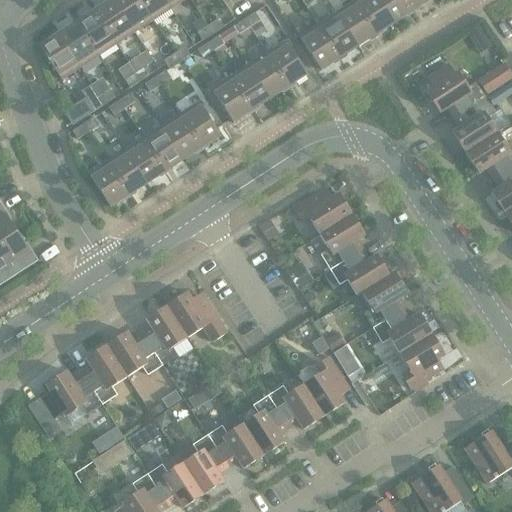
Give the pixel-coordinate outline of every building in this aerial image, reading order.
[(111,0),(94,11),(116,45),(134,33),(113,0),(111,0)] [(113,0),(134,33),(152,21),(138,0),(113,0)] [(138,0),(152,21),(170,9),(164,0),(138,0)] [(164,0),(170,9),(184,0),(164,0)] [(394,24),(378,0),(357,0),(354,2),(376,36),(394,24)] [(378,0),(394,24),(412,12),(404,0),(378,0)] [(404,0),(412,12),(430,0),(404,0)] [(336,14),(358,47),(376,36),(354,2),(336,14)] [(76,23),(98,56),(116,45),(94,11),(76,23)] [(244,20),(249,28),(260,21),(255,13),(244,20)] [(318,26),(340,59),(358,47),(336,14),(318,26)] [(208,27),(213,35),(224,28),(218,20),(208,27)] [(249,28),(244,20),(234,27),(239,35),(249,28)] [(58,35),(80,68),(98,56),(76,23),(58,35)] [(481,25),(468,34),(475,44),(487,35),(481,25)] [(340,59),(318,26),(299,38),(321,71),(340,59)] [(213,35),(208,27),(197,33),(202,42),(213,35)] [(234,27),(218,37),(224,45),(239,35),(234,27)] [(80,68),(58,35),(40,47),(61,80),(80,68)] [(208,44),(213,52),(224,45),(218,37),(208,44)] [(266,54),(288,88),(307,76),(285,42),(266,54)] [(213,52),(208,44),(197,51),(203,59),(213,52)] [(174,54),(179,62),(190,55),(184,47),(174,54)] [(179,62),(174,54),(163,61),(169,69),(179,62)] [(248,66),(270,100),(288,88),(266,54),(248,66)] [(433,89),(426,93),(440,114),(451,107),(457,116),(485,98),(476,83),(468,89),(457,73),(454,75),(448,65),(426,79),(433,89)] [(230,78),(252,111),(270,100),(248,66),(230,78)] [(480,81),(488,94),(511,79),(503,66),(480,81)] [(135,74),(141,82),(151,75),(146,67),(135,74)] [(155,78),(160,86),(171,79),(166,71),(155,78)] [(141,82),(135,74),(125,81),(130,89),(141,82)] [(160,86),(155,78),(145,85),(150,93),(160,86)] [(252,111),(230,78),(211,90),(233,124),(252,111)] [(511,82),(488,99),(493,107),(511,94),(511,82)] [(99,97),(104,105),(115,98),(110,90),(99,97)] [(119,102),(124,110),(135,103),(130,95),(119,102)] [(104,105),(99,97),(89,104),(87,100),(66,114),(74,125),(104,105)] [(465,154),(497,133),(487,118),(495,113),(485,98),(457,116),(463,126),(452,133),(465,154)] [(124,110),(119,102),(108,108),(114,116),(124,110)] [(180,115),(201,149),(220,137),(198,103),(180,115)] [(162,127),(183,161),(201,149),(180,115),(162,127)] [(83,125),(88,133),(99,126),(93,118),(83,125)] [(88,133),(83,125),(72,132),(77,140),(88,133)] [(143,139),(165,172),(183,161),(162,127),(143,139)] [(497,133),(465,154),(479,174),(490,167),(496,177),(511,166),(511,145),(507,149),(497,133)] [(125,151),(147,184),(165,172),(143,139),(125,151)] [(107,162),(129,196),(147,184),(125,151),(107,162)] [(129,196),(107,162),(88,175),(110,208),(129,196)] [(511,166),(496,177),(503,186),(491,194),(505,214),(511,209),(511,166)] [(320,235),(352,215),(339,194),(327,202),(321,192),(293,209),(302,224),(310,219),(320,235)] [(0,243),(17,233),(5,215),(7,214),(0,202),(0,243)] [(352,215),(320,235),(329,251),(321,256),(330,271),(359,253),(353,244),(364,236),(352,215)] [(269,220),(259,227),(260,229),(268,241),(278,234),(269,220)] [(17,233),(0,243),(0,285),(38,261),(30,249),(28,250),(17,233)] [(359,253),(330,271),(339,286),(347,281),(358,297),(363,294),(362,293),(389,276),(388,276),(376,256),(365,263),(359,253)] [(298,266),(288,272),(299,289),(309,282),(298,266)] [(362,293),(363,294),(372,309),(364,314),(373,329),(401,311),(395,302),(407,294),(394,273),(388,276),(389,276),(362,293)] [(311,293),(305,297),(314,311),(320,307),(311,293)] [(167,307),(187,339),(203,329),(212,343),(227,334),(204,299),(195,305),(187,294),(167,307)] [(144,338),(162,366),(177,357),(172,349),(187,339),(167,307),(146,321),(153,332),(144,338)] [(401,311),(373,329),(382,344),(390,339),(400,355),(432,335),(419,314),(407,321),(401,311)] [(106,346),(127,378),(142,368),(147,376),(162,366),(144,338),(134,344),(127,333),(106,346)] [(337,335),(327,341),(334,352),(344,346),(337,335)] [(432,335),(400,355),(409,371),(401,376),(410,391),(412,390),(426,381),(439,373),(433,363),(445,356),(432,335)] [(322,338),(313,344),(320,355),(330,350),(322,338)] [(83,377),(102,406),(116,396),(111,388),(127,378),(106,346),(86,360),(93,371),(83,377)] [(346,347),(334,355),(339,363),(351,355),(346,347)] [(300,377),(298,378),(303,386),(324,417),(344,404),(337,392),(347,386),(328,358),(312,369),(308,368),(301,373),(300,377)] [(102,406),(83,377),(74,384),(66,372),(45,386),(50,393),(40,399),(54,420),(64,414),(66,417),(82,407),(87,415),(102,406)] [(426,381),(412,390),(414,394),(428,385),(426,381)] [(215,382),(203,390),(210,401),(222,394),(215,382)] [(268,397),(286,425),(296,419),(303,431),(324,417),(303,386),(288,396),(283,388),(268,397)] [(243,425),(264,456),(284,443),(277,432),(286,425),(268,397),(253,407),(259,415),(243,425)] [(160,405),(150,411),(154,418),(164,411),(160,405)] [(165,414),(155,421),(161,430),(167,426),(169,420),(165,414)] [(208,436),(226,465),(235,458),(243,470),(264,456),(243,425),(238,417),(208,436)] [(116,428),(109,432),(116,444),(123,439),(116,428)] [(511,442),(506,433),(496,439),(491,432),(464,450),(487,484),(511,467),(511,442)] [(177,456),(203,496),(224,482),(216,471),(226,465),(208,436),(177,456)] [(123,442),(112,449),(121,462),(132,455),(123,442)] [(147,476),(166,504),(175,498),(183,509),(203,496),(177,456),(147,476)] [(462,506),(473,499),(453,467),(443,474),(438,467),(411,484),(429,511),(444,511),(460,502),(462,506)] [(166,504),(147,476),(133,485),(138,493),(122,504),(124,507),(116,511),(157,511),(156,510),(166,504)] [(406,511),(400,502),(390,508),(385,501),(368,511),(406,511)]
